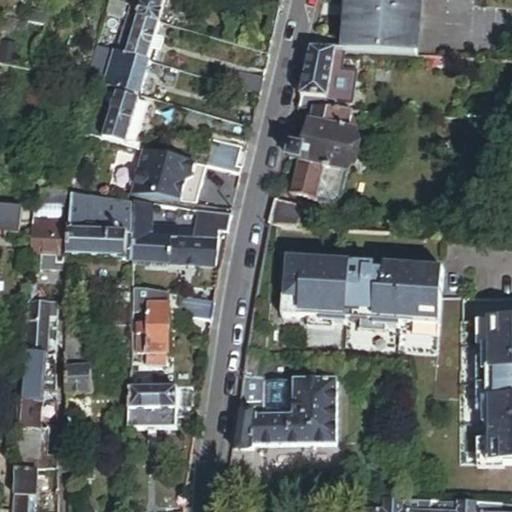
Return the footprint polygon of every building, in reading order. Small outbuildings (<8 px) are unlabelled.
[(136,0),(131,20),(162,28),(169,0),(136,0)] [(350,53),(423,56),(424,0),(357,0),(357,39),(351,39),(350,53)] [(110,20),(125,23),(128,10),(113,7),(110,20)] [(35,27),(48,29),(50,20),(37,17),(35,27)] [(149,67),(151,68),(155,53),(158,41),(162,28),(131,20),(120,58),(120,59),(149,67)] [(165,43),(158,41),(155,53),(162,55),(165,43)] [(91,85),(141,99),(149,67),(120,59),(120,58),(117,57),(111,78),(104,77),(110,55),(100,52),(91,85)] [(301,99),(329,101),(342,53),(313,52),(301,99)] [(104,77),(111,78),(117,57),(110,55),(104,77)] [(250,94),(261,97),(265,81),(234,74),(230,89),(242,92),(250,94)] [(239,102),(248,105),(250,94),(242,92),(239,102)] [(90,138),(125,148),(137,105),(116,99),(113,115),(108,115),(104,128),(94,125),(90,138)] [(139,146),(149,108),(137,105),(125,148),(140,151),(141,146),(139,146)] [(491,116),(511,116),(511,106),(491,107),(491,116)] [(336,212),(341,206),(357,138),(347,136),(352,111),(312,110),(302,154),(292,152),(290,164),(299,166),(291,200),(336,212)] [(490,133),(511,134),(511,116),(491,116),(490,133)] [(207,168),(240,177),(242,170),(239,170),(244,150),(214,142),(207,168)] [(199,166),(144,153),(135,187),(132,197),(197,206),(203,183),(196,181),(199,166)] [(206,168),(199,166),(196,181),(203,183),(206,168)] [(41,207),(64,210),(66,198),(43,194),(41,207)] [(69,231),(87,231),(87,222),(88,202),(70,201),(69,220),(69,231)] [(129,207),(88,202),(87,222),(115,223),(115,232),(128,233),(129,207)] [(271,228),(301,229),(305,210),(277,203),(271,228)] [(134,261),(214,268),(216,242),(175,238),(176,228),(148,225),(147,206),(135,204),(134,261)] [(23,231),(38,232),(40,218),(41,211),(0,207),(0,233),(23,236),(23,231)] [(217,234),(228,235),(231,218),(198,213),(197,230),(197,231),(217,234)] [(69,256),(69,231),(69,220),(40,218),(38,232),(35,255),(69,256)] [(87,231),(115,232),(115,223),(87,222),(87,231)] [(216,242),(217,234),(197,231),(197,230),(176,228),(175,238),(216,242)] [(103,258),(126,260),(128,233),(115,232),(87,231),(69,231),(69,256),(103,258)] [(346,265),(290,261),(288,290),(283,289),(280,289),(278,320),(306,321),(318,322),(318,326),(332,327),(344,328),(344,323),(359,324),(371,325),(371,329),(385,330),(397,331),(397,326),(411,327),(436,329),(440,267),(395,264),(395,267),(395,272),(382,271),(382,267),(372,266),(372,263),(346,261),(346,265)] [(29,302),(39,302),(40,285),(31,284),(29,302)] [(138,308),(146,308),(146,292),(133,289),(133,307),(138,308)] [(180,319),(212,324),(215,305),(183,299),(180,319)] [(53,313),(61,314),(61,303),(39,302),(29,302),(27,314),(40,315),(40,313),(53,313)] [(166,357),(169,357),(168,307),(146,308),(138,308),(139,328),(135,328),(135,339),(145,339),(145,345),(145,369),(166,369),(166,357)] [(53,322),(53,313),(40,313),(40,315),(27,314),(25,335),(22,355),(28,356),(31,356),(32,321),(53,322)] [(488,477),(511,477),(511,320),(487,321),(488,346),(483,346),(483,359),(483,371),(487,371),(487,399),(483,399),(483,412),(483,419),(488,419),(488,432),(488,477)] [(31,356),(52,357),(53,322),(32,321),(31,356)] [(318,322),(306,321),(305,331),(331,332),(332,327),(318,326),(318,322)] [(488,346),(487,321),(476,321),(476,346),(483,346),(488,346)] [(371,325),(359,324),(358,334),(384,335),(385,330),(371,329),(371,325)] [(436,329),(411,327),(410,338),(436,339),(436,329)] [(67,346),(90,346),(91,333),(67,332),(67,346)] [(91,355),(90,346),(67,346),(66,352),(67,356),(91,355)] [(68,396),(93,395),(91,355),(67,356),(68,396)] [(45,393),(59,393),(59,357),(52,357),(31,356),(28,356),(26,402),(45,402),(45,393)] [(477,412),(483,412),(483,399),(487,399),(487,371),(483,371),(483,359),(476,359),(477,412)] [(253,445),(337,447),(339,384),(296,382),(295,413),(280,413),(280,418),(267,418),(268,408),(263,403),(241,402),(239,424),(235,452),(253,452),(253,445)] [(176,431),(177,393),(130,392),(129,430),(176,431)] [(33,430),(44,431),(45,402),(26,402),(24,430),(33,430)] [(38,471),(60,471),(60,456),(52,456),(41,456),(41,444),(52,444),(52,431),(44,431),(33,430),(24,430),(22,470),(38,471)] [(477,477),(488,477),(488,432),(476,432),(477,477)] [(52,456),(52,444),(41,444),(41,456),(52,456)] [(18,511),(30,511),(31,498),(38,498),(38,471),(22,470),(19,470),(18,511)] [(357,511),(393,511),(394,503),(385,502),(384,511),(360,511),(358,511),(357,511)] [(430,511),(430,505),(394,503),(393,511),(430,511)]
